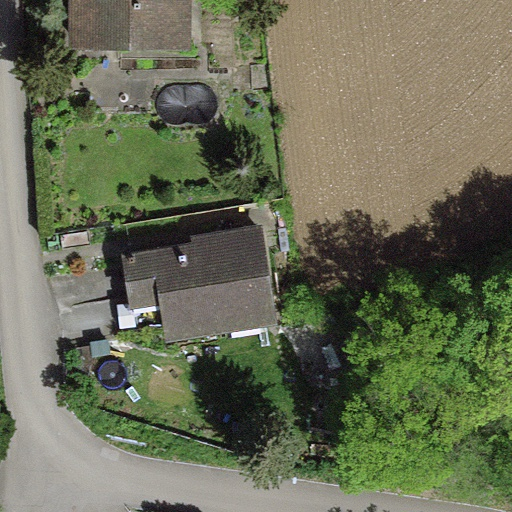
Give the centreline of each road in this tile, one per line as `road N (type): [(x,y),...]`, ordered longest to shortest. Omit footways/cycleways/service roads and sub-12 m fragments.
road 1 (residential): [(53,463),(35,438),(23,387),(0,122)]
road 2 (residential): [(378,511),(53,463)]
